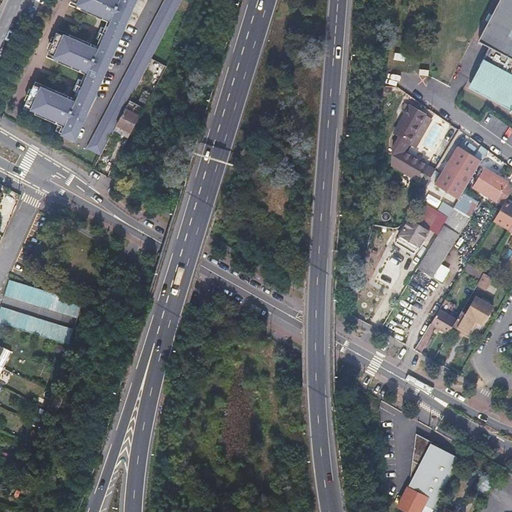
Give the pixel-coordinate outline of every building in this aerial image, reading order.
[(33,84),(24,104),(32,107),(35,109),(34,112),(57,122),(55,128),(74,136),(112,49),(128,11),(133,0),(69,0),(70,1),(78,4),(80,5),(79,9),(107,22),(104,29),(99,40),(96,46),(68,34),(66,37),(63,36),(56,32),(47,52),(54,55),(58,57),(57,61),(84,73),(81,80),(77,90),(73,97),(45,85),(44,88),(41,87),(33,84)] [(165,0),(88,149),(99,154),(182,0),(165,0)] [(511,0),(501,0),(480,43),(491,49),(472,86),(511,107),(511,0)] [(99,40),(104,29),(100,27),(95,38),(99,40)] [(406,54),(395,53),(394,61),(405,62),(406,54)] [(77,90),(81,80),(77,78),(73,89),(77,90)] [(511,107),(472,86),(470,89),(511,111),(511,107)] [(143,107),(145,107),(153,92),(146,88),(138,104),(141,105),(139,108),(142,110),(143,107)] [(402,109),(407,112),(411,106),(405,103),(402,109)] [(392,165),(416,180),(425,164),(404,152),(425,114),(411,106),(407,112),(394,135),(400,139),(393,152),(392,165)] [(117,126),(131,133),(140,116),(126,109),(117,126)] [(432,118),(425,114),(409,144),(415,147),(432,118)] [(459,147),(454,155),(460,159),(465,151),(459,147)] [(459,200),(478,169),(472,165),(476,158),(465,151),(460,159),(454,155),(435,185),(441,189),(459,200)] [(482,162),(476,158),(472,165),(478,169),(482,162)] [(425,164),(416,180),(418,181),(427,165),(425,164)] [(498,200),(504,204),(507,200),(511,191),(511,185),(508,183),(508,182),(485,168),(473,187),(497,202),(498,200)] [(452,211),(459,200),(441,189),(435,200),(452,211)] [(511,203),(507,200),(504,204),(494,220),(511,231),(511,229),(511,203)] [(440,214),(423,204),(412,223),(428,232),(440,214)] [(428,232),(409,221),(400,236),(419,247),(428,232)] [(444,225),(439,234),(452,242),(458,233),(444,225)] [(452,242),(439,234),(418,268),(425,272),(432,276),(452,242)] [(494,279),(485,274),(478,286),(487,291),(494,279)] [(0,306),(0,322),(68,343),(82,300),(9,278),(0,306)] [(457,321),(453,328),(466,336),(475,320),(482,324),(492,307),(476,297),(465,315),(462,313),(457,321)] [(448,336),(453,328),(457,321),(438,310),(429,325),(448,336)] [(413,461),(410,484),(399,507),(409,511),(433,511),(436,507),(438,504),(460,460),(438,448),(439,447),(417,435),(413,461)] [(488,498),(495,483),(483,477),(475,492),(488,498)]
